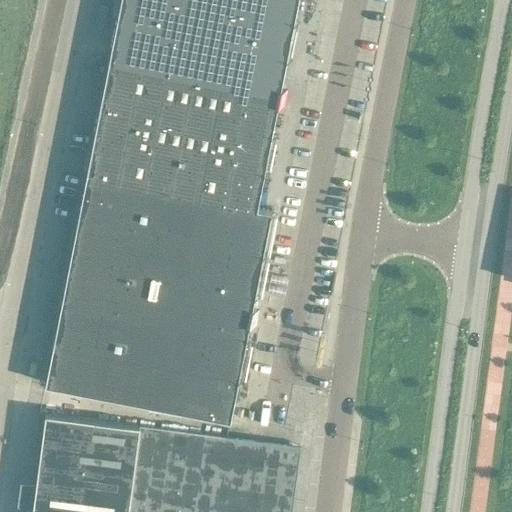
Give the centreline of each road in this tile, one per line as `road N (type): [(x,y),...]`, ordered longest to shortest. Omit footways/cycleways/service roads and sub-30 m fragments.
road 1 (unclassified): [(6,351),(80,0)]
road 2 (secondary): [(462,246),(427,511)]
road 3 (secondary): [(452,511),(487,248)]
road 4 (secondary): [(501,0),(462,246)]
road 5 (unclassified): [(309,218),(355,0)]
road 6 (unclassified): [(275,381),(309,218)]
road 7 (secondary): [(487,248),(511,91)]
road 8 (unclassified): [(462,246),(309,218)]
road 9 (residential): [(338,369),(320,511)]
road 10 (unknown): [(409,0),(385,137)]
road 11 (unknown): [(364,250),(338,369)]
